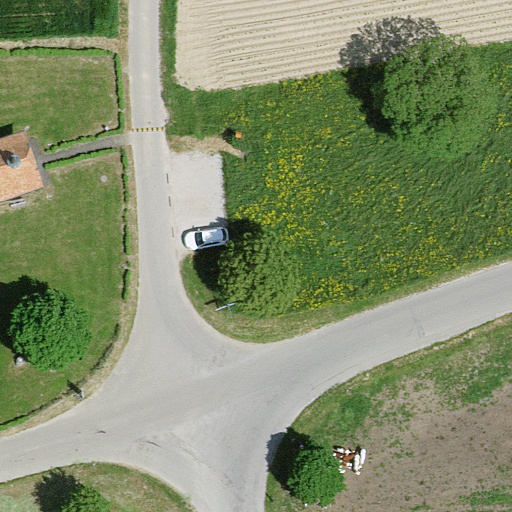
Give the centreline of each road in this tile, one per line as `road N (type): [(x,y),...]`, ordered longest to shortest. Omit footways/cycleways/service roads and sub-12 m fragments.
road 1 (track): [(187,403),(159,270),(140,38),(144,0)]
road 2 (tertiary): [(187,403),(511,287)]
road 3 (tertiary): [(0,461),(187,403)]
